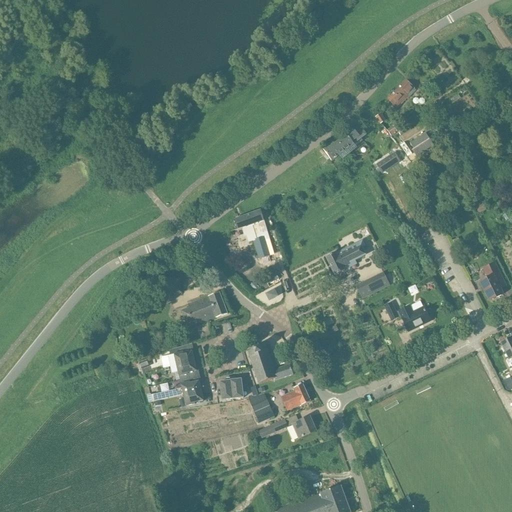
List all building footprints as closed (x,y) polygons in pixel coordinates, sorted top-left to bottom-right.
[(443,81),(454,73),(445,60),(434,68),(443,81)] [(397,109),(409,97),(408,96),(414,89),(406,81),(388,100),(397,109)] [(380,114),(376,117),(380,124),(385,121),(380,114)] [(366,135),(359,125),(354,129),(353,128),(346,134),(345,133),(323,150),(332,162),(354,145),(354,144),(366,135)] [(423,137),(411,144),(414,150),(412,151),(416,156),(430,147),(423,137)] [(386,163),(378,168),(382,174),(400,162),(395,153),(385,160),(386,163)] [(480,214),(487,211),(483,203),(480,204),(476,206),(480,214)] [(267,232),(264,221),(261,211),(234,220),(237,230),(243,228),(245,236),(247,235),(249,242),(254,241),(259,259),(269,256),(264,237),(267,232)] [(362,258),(359,250),(362,249),(365,247),(362,242),(337,255),(336,253),(326,258),(327,261),(335,276),(345,271),(344,269),(351,266),(350,264),(362,258)] [(490,302),(503,295),(501,289),(507,287),(495,262),(483,269),(488,279),(480,282),(490,302)] [(362,299),(364,298),(389,286),(384,276),(384,275),(357,288),(362,299)] [(163,276),(154,289),(165,301),(169,297),(181,293),(180,281),(168,279),(163,276)] [(274,291),(267,295),(270,301),(277,297),(274,291)] [(189,328),(216,317),(217,318),(220,317),(227,315),(220,294),(189,305),(190,309),(183,312),(189,328)] [(384,307),(391,322),(400,318),(392,303),(384,307)] [(399,313),(409,332),(431,322),(424,308),(413,313),(410,307),(399,313)] [(511,338),(502,344),(503,346),(501,347),(504,352),(505,351),(509,359),(507,361),(510,367),(511,367),(511,338)] [(171,368),(195,362),(192,352),(191,345),(169,352),(170,356),(168,356),(171,368)] [(266,346),(248,351),(259,385),(276,379),(277,381),(294,375),(291,365),(274,371),(266,346)] [(181,381),(190,379),(188,373),(197,372),(195,362),(171,368),(172,374),(179,372),(180,377),(181,381)] [(218,392),(218,393),(218,394),(219,395),(219,396),(219,397),(222,396),(223,401),(230,400),(237,399),(244,398),(242,381),(242,380),(236,381),(236,378),(227,379),(227,382),(220,383),(221,390),(218,390),(218,391),(218,392)] [(190,379),(181,381),(182,385),(182,389),(168,392),(169,399),(178,397),(184,396),(201,392),(199,382),(191,384),(190,379)] [(294,390),(295,392),(281,398),(287,412),(301,406),(302,406),(311,402),(303,385),(294,390)] [(258,394),(256,387),(250,389),(253,397),(258,394)] [(161,401),(168,399),(167,392),(152,396),(153,403),(154,402),(161,401)] [(186,407),(196,405),(195,403),(204,401),(201,392),(184,396),(186,407)] [(260,424),(275,418),(265,394),(249,399),(260,424)] [(293,425),(299,439),(316,432),(310,418),(293,425)] [(285,420),(259,432),(262,439),(288,428),(285,420)] [(350,511),(341,487),(320,495),(320,494),(313,497),(274,511),(273,511),(350,511)]
